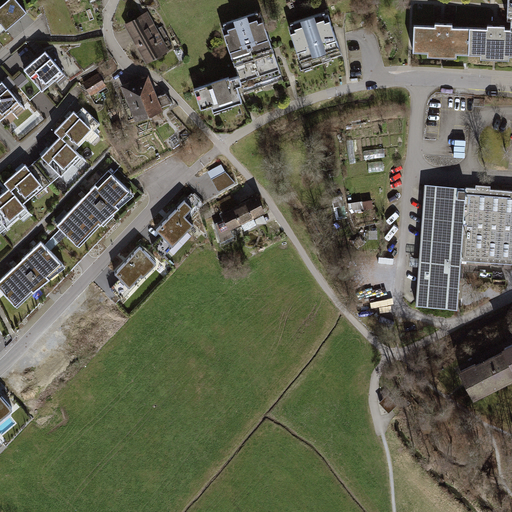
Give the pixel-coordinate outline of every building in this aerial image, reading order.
[(8,32),(30,13),(18,0),(8,0),(0,7),(0,23),(1,24),(8,32)] [(257,10),(219,23),(232,58),(269,45),(257,10)] [(327,12),(289,26),(301,61),(339,47),(327,12)] [(148,13),(126,25),(146,62),(168,51),(148,13)] [(435,28),(417,27),(416,53),(429,53),(429,57),(456,58),(456,55),(469,55),(470,29),(453,29),(453,25),(436,24),(435,28)] [(489,30),(472,29),(471,54),(483,55),(482,59),(510,60),(510,57),(511,56),(511,30),(506,31),(506,27),(489,26),(489,30)] [(64,73),(46,52),(25,70),(43,91),(64,73)] [(98,72),(84,81),(94,96),(108,87),(98,72)] [(148,75),(121,84),(135,121),(165,111),(148,75)] [(234,75),(194,88),(202,111),(242,98),(234,75)] [(22,104),(4,83),(0,86),(0,123),(22,104)] [(54,132),(59,137),(74,151),(85,139),(87,141),(95,132),(94,131),(100,124),(82,107),(76,114),(73,111),(54,132)] [(41,157),(33,162),(50,182),(59,175),(61,177),(80,157),(74,151),(59,137),(41,157)] [(3,184),(7,188),(22,206),(50,182),(33,162),(26,168),(24,166),(3,184)] [(211,179),(218,191),(234,182),(225,171),(211,179)] [(133,194),(111,173),(98,187),(96,185),(58,225),(80,246),(101,223),(104,226),(114,215),(112,213),(133,194)] [(511,191),(425,186),(417,305),(457,309),(461,259),(511,262),(511,191)] [(7,188),(0,194),(0,232),(17,217),(19,220),(28,212),(22,206),(7,188)] [(233,194),(215,203),(229,228),(265,212),(258,198),(239,206),(233,194)] [(193,208),(185,200),(157,230),(172,245),(192,224),(184,217),(193,208)] [(65,267),(41,242),(0,280),(0,288),(18,306),(35,289),(65,267)] [(121,299),(156,262),(140,247),(116,273),(120,277),(110,288),(121,299)] [(511,365),(505,352),(461,373),(473,399),(511,379),(511,365)] [(0,418),(12,408),(0,393),(0,418)] [(383,407),(388,412),(396,405),(386,394),(379,400),(378,401),(383,407)]
